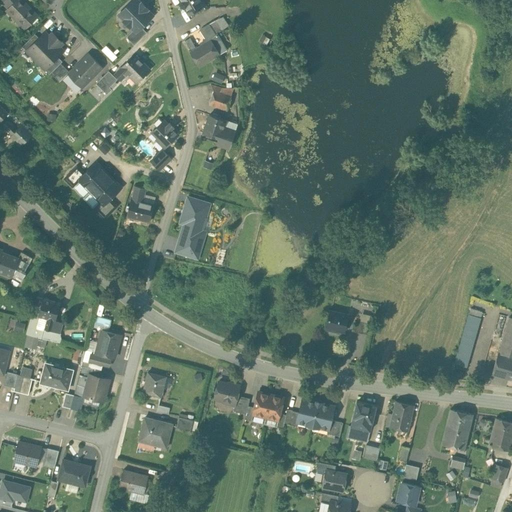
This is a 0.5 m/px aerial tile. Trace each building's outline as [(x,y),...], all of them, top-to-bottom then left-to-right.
[(0,0),(0,1),(8,8),(16,0),(0,0)] [(35,14),(20,0),(16,0),(8,8),(7,10),(24,26),(35,14)] [(141,3),(138,0),(132,0),(119,14),(124,20),(130,26),(134,29),(136,32),(141,26),(153,15),(147,9),(148,8),(142,2),(141,3)] [(180,0),(181,0),(180,3),(183,7),(185,7),(189,14),(200,7),(202,1),(201,0),(180,0)] [(215,20),(209,24),(215,33),(221,30),(215,20)] [(215,33),(209,24),(206,25),(212,35),(215,33)] [(212,35),(206,25),(200,29),(207,41),(210,39),(213,37),(212,35)] [(147,32),(141,26),(136,32),(134,29),(126,36),(134,45),(147,32)] [(39,38),(29,48),(27,51),(36,59),(57,38),(52,33),(49,37),(45,32),(39,38)] [(35,34),(22,46),(27,51),(29,48),(39,38),(35,34)] [(196,47),(190,37),(185,40),(191,50),(196,47)] [(57,38),(36,59),(45,68),(47,66),(47,67),(57,56),(63,51),(59,46),(62,43),(57,38)] [(207,41),(190,51),(199,66),(220,53),(213,42),(210,39),(207,41)] [(224,50),(217,40),(213,42),(220,53),(224,50)] [(102,67),(89,53),(68,74),(82,87),(102,67)] [(142,62),(134,54),(115,73),(121,79),(129,72),(137,80),(136,81),(136,82),(144,74),(145,74),(150,69),(142,62)] [(62,61),(57,56),(47,67),(47,66),(45,68),(44,69),(49,74),(62,61)] [(216,70),(213,78),(224,82),(227,74),(216,70)] [(117,79),(108,71),(96,83),(107,94),(112,89),(110,87),(117,79)] [(222,87),(211,84),(209,89),(211,89),(220,93),(222,87)] [(224,94),(220,93),(211,89),(211,91),(213,92),(209,103),(227,109),(230,95),(229,95),(224,94)] [(226,120),(209,114),(203,132),(219,137),(220,138),(224,127),(226,120)] [(15,117),(9,122),(17,130),(22,124),(15,117)] [(168,124),(164,120),(163,121),(159,117),(154,123),(157,126),(152,132),(158,137),(156,139),(165,147),(178,134),(172,128),(174,126),(170,122),(168,124)] [(22,124),(17,130),(9,122),(7,120),(2,125),(12,134),(10,136),(21,146),(33,133),(23,123),(22,124)] [(235,130),(224,127),(220,138),(219,137),(218,143),(229,146),(235,130)] [(103,142),(99,146),(106,153),(110,148),(103,142)] [(171,158),(162,149),(151,160),(160,169),(171,158)] [(84,173),(78,179),(79,180),(91,191),(108,174),(96,162),(94,165),(93,164),(84,173)] [(77,165),(64,178),(73,187),(79,180),(78,179),(84,173),(77,165)] [(108,174),(91,191),(101,201),(104,205),(110,199),(119,190),(118,189),(121,187),(108,174)] [(146,189),(135,186),(132,199),(142,202),(146,189)] [(190,197),(182,221),(187,222),(178,250),(198,256),(206,231),(202,230),(211,203),(190,197)] [(101,201),(94,208),(104,218),(117,206),(110,199),(104,205),(101,201)] [(132,199),(131,199),(127,217),(128,216),(135,218),(134,219),(135,219),(135,218),(149,221),(153,205),(142,202),(132,199)] [(12,256),(2,252),(3,250),(0,248),(0,270),(12,275),(11,277),(21,281),(26,272),(24,271),(29,263),(18,258),(12,256)] [(32,257),(21,251),(18,258),(29,263),(32,257)] [(44,298),(37,296),(32,314),(33,314),(39,315),(44,298)] [(60,303),(44,298),(39,315),(33,314),(29,332),(28,332),(27,334),(42,338),(42,337),(46,338),(60,342),(61,339),(61,337),(58,337),(59,333),(60,333),(63,322),(55,320),(60,303)] [(349,315),(331,310),(326,329),(336,331),(337,330),(338,330),(339,326),(346,327),(349,315)] [(480,317),(468,314),(464,328),(476,332),(480,317)] [(511,317),(509,317),(503,337),(511,339),(511,351),(511,356),(511,317)] [(369,323),(357,320),(355,332),(366,334),(369,323)] [(25,323),(15,321),(14,330),(23,332),(25,323)] [(464,328),(454,364),(466,367),(476,332),(464,328)] [(83,330),(74,331),(74,342),(84,342),(83,330)] [(121,335),(102,330),(96,352),(115,357),(121,335)] [(42,338),(27,334),(25,345),(35,348),(36,345),(44,347),(46,338),(42,337),(42,338)] [(511,351),(511,339),(503,337),(498,353),(497,352),(491,374),(511,379),(511,356),(511,351)] [(9,351),(0,348),(0,373),(3,374),(9,351)] [(87,348),(82,366),(82,365),(96,369),(97,363),(89,361),(91,354),(89,354),(90,349),(87,348)] [(109,359),(91,354),(89,361),(97,363),(107,365),(109,359)] [(73,370),(46,363),(41,381),(56,385),(56,386),(68,389),(73,370)] [(96,369),(82,365),(82,366),(81,372),(90,374),(94,375),(96,369)] [(31,368),(23,366),(21,375),(23,376),(28,377),(31,368)] [(96,369),(94,375),(90,374),(84,395),(91,397),(90,399),(92,399),(93,397),(104,400),(109,379),(98,376),(100,370),(96,369)] [(18,374),(7,371),(4,385),(15,387),(18,374)] [(166,376),(148,372),(143,392),(161,396),(166,376)] [(21,375),(18,374),(15,387),(14,391),(19,392),(23,376),(21,375)] [(28,377),(23,376),(19,392),(28,394),(32,378),(28,377)] [(240,386),(218,381),(214,398),(235,403),(236,403),(237,395),(240,386)] [(271,394),(258,391),(254,407),(253,414),(265,417),(271,394)] [(74,395),(66,393),(63,406),(71,408),(74,395)] [(283,397),(271,394),(265,417),(278,419),(278,420),(280,413),(283,397)] [(84,397),(74,395),(71,408),(81,410),(84,397)] [(250,398),(237,395),(236,403),(235,403),(233,410),(246,413),(248,405),(250,398)] [(320,403),(316,402),(316,401),(302,398),(299,412),(297,422),(307,424),(306,424),(307,425),(308,422),(313,423),(312,426),(313,426),(314,423),(319,424),(318,427),(319,427),(328,429),(329,429),(331,419),(334,406),(321,403),(321,402),(320,402),(320,403)] [(414,405),(395,400),(389,426),(408,431),(414,405)] [(376,406),(357,401),(351,425),(351,426),(370,431),(376,406)] [(170,407),(158,405),(157,411),(168,414),(170,407)] [(248,405),(246,413),(245,419),(252,420),(253,414),(254,407),(248,405)] [(299,412),(287,409),(286,414),(284,423),(296,425),(297,422),(299,412)] [(473,414),(450,409),(442,444),(459,448),(464,449),(473,414)] [(286,414),(280,413),(278,420),(278,419),(276,426),(283,428),(284,423),(286,414)] [(193,420),(179,416),(176,427),(191,431),(193,420)] [(172,424),(145,417),(139,440),(166,447),(172,424)] [(219,424),(213,418),(206,425),(211,431),(219,424)] [(511,438),(511,422),(496,418),(490,440),(489,445),(509,450),(511,438)] [(343,422),(331,419),(329,429),(328,429),(327,433),(340,436),(343,422)] [(370,431),(351,426),(351,425),(348,425),(346,436),(367,442),(370,431)] [(41,446),(19,441),(14,461),(36,467),(41,446)] [(380,448),(366,444),(363,457),(377,460),(380,448)] [(410,447),(402,445),(398,459),(406,461),(410,447)] [(59,451),(47,448),(43,465),(54,468),(59,451)] [(465,459),(453,456),(450,465),(463,469),(465,459)] [(90,466),(63,459),(58,479),(85,486),(90,466)] [(336,465),(318,462),(317,469),(326,470),(334,472),(336,465)] [(419,467),(406,464),(403,477),(416,480),(419,467)] [(508,468),(495,464),(491,478),(503,482),(508,468)] [(148,476),(123,469),(119,487),(144,494),(148,476)] [(446,474),(450,480),(457,475),(453,469),(446,474)] [(176,473),(162,470),(159,483),(173,486),(176,473)] [(334,472),(326,470),(326,472),(323,474),(321,481),(323,484),(323,486),(343,490),(346,474),(334,472)] [(28,502),(32,484),(4,478),(0,493),(0,499),(15,503),(16,499),(28,502)] [(51,481),(47,495),(54,497),(58,482),(51,481)] [(419,487),(401,482),(397,500),(415,504),(419,487)] [(448,490),(448,502),(457,501),(457,490),(448,490)] [(338,495),(323,492),(321,499),(330,501),(330,500),(337,502),(338,495)] [(470,497),(464,497),(464,503),(477,505),(479,493),(470,492),(470,497)] [(337,502),(330,500),(330,501),(327,511),(348,511),(350,504),(337,502)]
